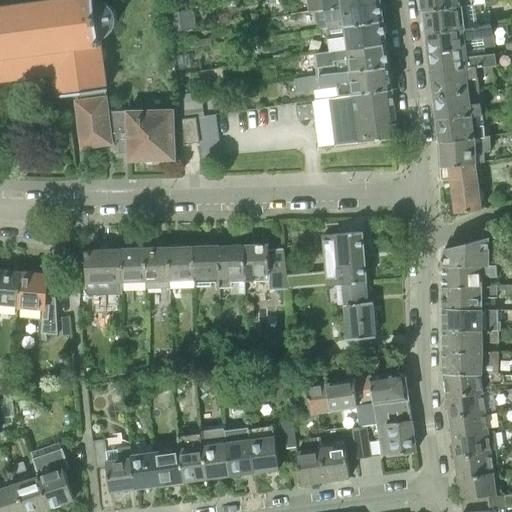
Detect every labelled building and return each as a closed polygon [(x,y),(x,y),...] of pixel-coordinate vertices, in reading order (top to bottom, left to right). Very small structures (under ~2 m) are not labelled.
[(0,0),(0,80),(55,73),(58,96),(81,93),(82,100),(76,100),(83,147),(113,143),(113,142),(118,142),(119,153),(129,153),(130,160),(176,159),(174,108),(127,109),(127,110),(110,111),(108,90),(109,90),(108,87),(110,87),(105,57),(107,56),(109,54),(110,52),(110,49),(108,46),(105,43),(103,42),(103,37),(105,36),(108,35),(113,32),(116,27),(118,21),(117,13),(117,11),(113,6),(109,2),(105,0),(0,0)] [(317,10),(381,2),(380,0),(306,0),(308,11),(317,10)] [(422,0),(424,10),(480,3),(479,0),(422,0)] [(427,34),(493,25),(505,23),(502,1),(480,4),(480,3),(424,10),(427,34)] [(328,28),(383,21),(381,2),(317,10),(318,21),(319,28),(328,28)] [(194,28),(192,8),(171,11),(172,32),(194,28)] [(330,51),(386,44),(383,21),(328,28),(329,38),(328,39),(330,51)] [(429,53),(495,44),(493,25),(427,34),(429,53)] [(189,41),(190,48),(212,45),(211,38),(189,41)] [(431,73),(481,67),(497,65),(510,64),(508,43),(495,44),(429,53),(431,66),(431,73)] [(320,75),(389,66),(386,44),(330,51),(317,53),(320,75)] [(329,99),(392,90),(389,66),(320,75),(294,78),(296,92),(314,89),(316,101),(329,99)] [(434,96),(483,90),(481,67),(431,73),(434,96)] [(392,90),(329,99),(335,147),(398,137),(392,90)] [(437,121),(486,115),(483,90),(434,96),(437,121)] [(205,113),(204,113),(201,92),(179,94),(182,119),(197,117),(206,116),(205,113)] [(198,127),(218,125),(216,114),(206,116),(197,117),(198,127)] [(440,141),(489,136),(486,115),(437,121),(440,141)] [(199,138),(198,127),(197,117),(182,119),(185,144),(200,143),(199,138)] [(199,138),(219,136),(218,125),(198,127),(199,138)] [(201,149),(221,147),(219,136),(199,138),(200,143),(201,149)] [(442,166),(477,163),(486,161),(485,152),(491,151),(491,136),(489,136),(440,141),(442,166)] [(202,160),(222,158),(221,147),(201,149),(202,160)] [(477,163),(442,166),(443,180),(452,179),(456,213),(482,209),(477,163)] [(335,285),(366,282),(363,232),(324,235),(327,275),(313,276),(314,286),(335,285)] [(497,265),(503,265),(503,251),(490,251),(490,237),(468,242),(446,248),(443,254),(443,265),(467,265),(497,265)] [(195,283),(220,282),(219,246),(210,246),(210,243),(196,243),(196,246),(194,246),(195,283)] [(245,245),(246,288),(270,287),(269,279),(270,279),(270,289),(285,289),(284,248),(269,248),(269,244),(245,245)] [(147,288),(170,287),(169,247),(159,247),(158,245),(150,245),(150,248),(146,248),(147,288)] [(246,293),(246,288),(245,245),(219,246),(220,282),(221,293),(246,293)] [(195,287),(195,283),(194,246),(169,247),(170,287),(195,287)] [(95,290),(122,289),(121,248),(86,249),(86,254),(83,254),(83,266),(86,266),(88,297),(96,297),(95,290)] [(122,289),(147,288),(146,248),(121,248),(122,289)] [(443,285),(484,285),(484,276),(497,276),(497,265),(467,265),(443,265),(443,285)] [(0,311),(18,314),(21,272),(0,270),(0,311)] [(21,272),(18,314),(18,316),(41,318),(42,309),(44,310),(42,332),(58,334),(56,297),(50,297),(46,297),(48,275),(21,272)] [(366,282),(335,285),(338,305),(344,304),(347,338),(376,337),(373,302),(367,302),(366,282)] [(443,307),(495,309),(495,297),(498,297),(497,290),(501,290),(505,295),(511,295),(511,284),(497,285),(484,285),(443,285),(443,307)] [(443,330),(484,329),(483,321),(499,321),(499,309),(495,309),(443,307),(443,330)] [(443,352),(484,351),(484,342),(499,342),(509,342),(509,330),(499,330),(484,329),(443,330),(443,352)] [(444,373),(483,375),(484,363),(499,364),(499,351),(484,351),(443,352),(444,373)] [(377,424),(412,419),(406,377),(399,373),(371,377),(375,407),(357,407),(360,427),(368,425),(377,424)] [(444,373),(447,397),(482,392),(482,388),(490,386),(490,385),(489,374),(483,375),(444,373)] [(489,374),(490,385),(511,382),(511,379),(511,375),(489,374)] [(331,411),(357,407),(375,407),(371,377),(355,379),(327,383),(327,381),(307,384),(307,386),(306,386),(309,414),(311,414),(311,415),(331,412),(331,411)] [(450,417),(485,412),(482,392),(447,397),(450,417)] [(452,437),(488,432),(485,412),(450,417),(452,437)] [(412,419),(377,424),(377,426),(380,425),(382,452),(390,451),(391,454),(417,451),(412,419)] [(286,448),(297,446),(293,420),(282,422),(286,448)] [(251,438),(255,472),(279,468),(274,431),(273,425),(250,428),(251,438)] [(368,425),(360,427),(354,427),(360,459),(374,457),(368,425)] [(232,475),(255,472),(251,438),(241,439),(240,430),(226,431),(227,441),(232,475)] [(455,457),(491,452),(488,432),(452,437),(455,457)] [(185,481),(208,478),(203,443),(195,444),(194,436),(179,438),(179,447),(185,481)] [(327,480),(322,447),(321,436),(310,438),(311,448),(297,450),(301,484),(327,480)] [(137,488),(131,447),(131,445),(118,447),(119,458),(106,460),(104,439),(92,441),(95,468),(107,466),(110,491),(137,488)] [(208,478),(232,475),(227,441),(203,443),(208,478)] [(137,488),(162,484),(157,450),(155,451),(155,444),(131,447),(137,488)] [(322,447),(327,480),(350,477),(345,444),(322,447)] [(162,484),(185,481),(179,447),(157,450),(162,484)] [(458,477),(493,472),(491,452),(455,457),(458,477)] [(36,466),(37,468),(50,507),(53,506),(54,507),(61,505),(60,503),(75,498),(64,467),(67,466),(64,457),(36,466)] [(37,511),(50,507),(37,468),(13,476),(25,511),(37,511)] [(470,499),(502,494),(499,471),(493,472),(458,477),(459,488),(461,497),(470,496),(470,499)] [(25,511),(13,476),(0,480),(0,511),(25,511)] [(506,511),(506,508),(511,507),(511,493),(502,494),(470,499),(472,511),(467,511),(506,511)]
